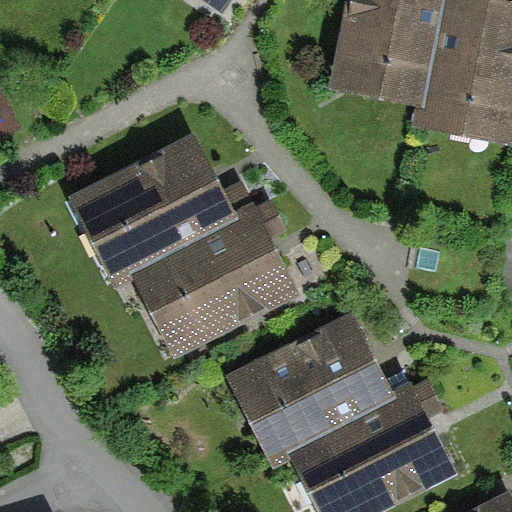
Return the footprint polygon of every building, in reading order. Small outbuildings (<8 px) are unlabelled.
[(356,0),(342,80),(427,96),(443,0),(356,0)] [(511,10),(453,0),(443,0),(427,96),(422,119),(511,135),(511,10)] [(120,276),(138,267),(226,224),(189,148),(82,199),(120,276)] [(250,213),(226,224),(138,267),(175,344),(287,289),(250,213)] [(295,449),(388,403),(350,326),(238,382),(276,459),(295,449)] [(388,403),(295,449),(326,511),(365,511),(447,471),(408,393),(388,403)] [(508,511),(504,502),(484,511),(508,511)]
